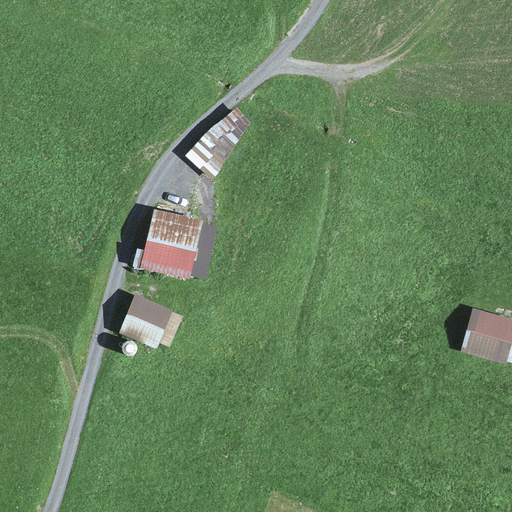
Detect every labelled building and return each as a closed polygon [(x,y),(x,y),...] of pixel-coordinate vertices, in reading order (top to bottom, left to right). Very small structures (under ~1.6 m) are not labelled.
[(159,217),(153,241),(189,249),(194,225),(159,217)] [(183,272),(203,276),(214,230),(194,225),(189,249),(183,272)] [(153,241),(148,264),(183,272),(189,249),(153,241)] [(153,341),(156,336),(168,342),(178,319),(138,303),(127,330),(153,341)] [(511,326),(477,317),(468,348),(511,360),(511,326)]
